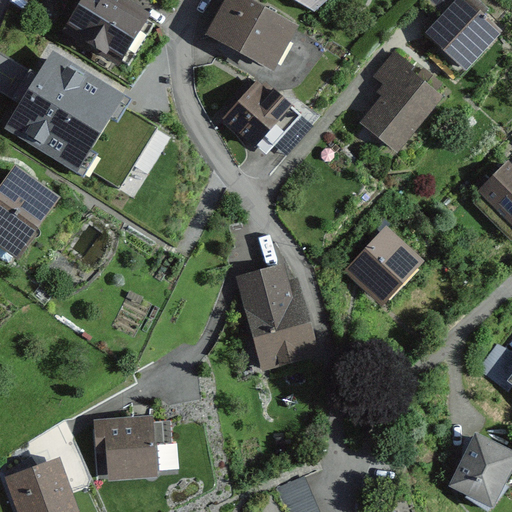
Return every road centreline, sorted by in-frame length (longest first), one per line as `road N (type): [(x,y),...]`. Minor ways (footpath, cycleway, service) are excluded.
road 1 (residential): [(193,0),(180,51),(185,96),(220,164),(305,271),(330,361),(342,503)]
road 2 (residential): [(511,285),(412,372),(384,411),(342,503)]
